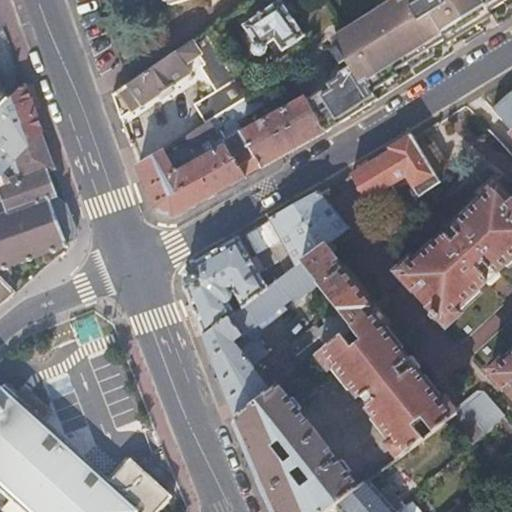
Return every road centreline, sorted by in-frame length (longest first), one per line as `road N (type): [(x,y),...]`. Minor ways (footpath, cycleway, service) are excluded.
road 1 (residential): [(511,53),(135,270)]
road 2 (primary): [(135,270),(41,0)]
road 3 (primary): [(224,503),(135,270)]
road 4 (residential): [(135,270),(17,316),(0,331)]
